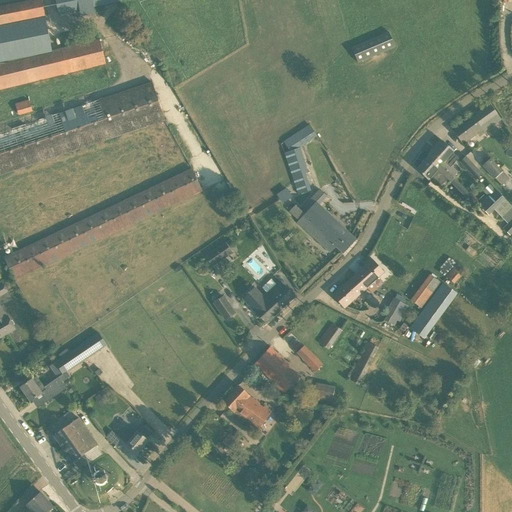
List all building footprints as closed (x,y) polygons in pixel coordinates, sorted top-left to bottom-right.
[(40,0),(0,7),(0,89),(105,65),(99,41),(51,53),(40,0)] [(104,4),(103,0),(54,0),(57,14),(79,9),(81,17),(95,14),(93,6),(104,4)] [(351,47),(358,63),(395,48),(388,31),(351,47)] [(0,133),(0,175),(164,121),(151,83),(0,133)] [(29,100),(15,104),(18,115),(32,111),(29,100)] [(501,119),(490,104),(453,132),(463,144),(477,133),(479,136),(501,119)] [(290,151),(284,153),(297,195),(310,190),(305,174),(309,173),(300,147),(317,136),(309,125),(283,142),(290,151)] [(442,141),(429,155),(447,171),(450,175),(454,178),(458,173),(451,166),(458,158),(452,153),(453,151),(442,141)] [(445,179),(446,179),(450,175),(447,171),(429,155),(416,169),(428,180),(434,185),(438,186),(441,186),(444,182),(445,179)] [(459,162),(468,171),(476,180),(482,174),(465,156),(459,162)] [(491,158),(482,166),(494,179),(495,179),(500,185),(506,180),(500,173),(503,171),(491,158)] [(3,257),(9,270),(13,279),(201,187),(190,165),(3,257)] [(483,191),(488,196),(495,190),(489,184),(483,191)] [(277,194),(284,203),(294,196),(287,187),(277,194)] [(295,218),(293,219),(329,253),(335,247),(343,254),(356,240),(320,206),(328,197),(319,189),(300,210),(295,205),(289,212),(295,218)] [(488,216),(494,210),(505,200),(495,190),(488,196),(478,205),(488,216)] [(511,218),(507,224),(503,228),(511,235),(511,234),(511,218)] [(212,267),(231,254),(225,243),(204,257),(212,267)] [(384,272),(372,259),(332,295),(344,308),(384,272)] [(447,275),(455,283),(462,275),(454,267),(447,275)] [(430,274),(410,300),(421,309),(441,283),(430,274)] [(265,323),(294,297),(280,282),(263,297),(254,288),(242,299),(265,323)] [(44,386),(37,376),(20,388),(30,401),(41,394),(47,402),(66,389),(61,382),(70,377),(67,372),(106,345),(112,354),(178,309),(163,288),(69,352),(61,358),(54,362),(62,374),(44,386)] [(429,330),(449,303),(436,293),(416,321),(429,330)] [(234,313),(223,297),(214,303),(225,320),(234,313)] [(404,306),(391,299),(385,311),(397,318),(404,306)] [(5,317),(0,308),(0,337),(14,329),(7,316),(5,317)] [(328,349),(341,330),(331,323),(318,342),(328,349)] [(358,385),(378,347),(368,342),(348,380),(358,385)] [(315,372),(322,365),(304,346),(297,353),(315,372)] [(284,393),(300,378),(270,347),(255,363),(280,391),(284,393)] [(66,349),(58,354),(61,358),(69,352),(66,349)] [(475,357),(469,364),(474,368),(480,361),(475,357)] [(320,398),(334,400),(336,386),(322,384),(320,398)] [(249,396),(238,386),(222,402),(234,412),(246,420),(245,420),(258,430),(270,412),(249,396)] [(102,393),(95,398),(100,405),(107,400),(102,393)] [(54,435),(77,468),(83,464),(84,466),(90,462),(101,454),(95,446),(97,445),(78,418),(54,435)] [(137,432),(131,427),(121,438),(111,430),(106,437),(113,443),(116,445),(120,439),(122,440),(127,444),(137,453),(147,441),(147,440),(152,434),(143,426),(137,432)] [(228,449),(236,439),(229,434),(221,443),(228,449)] [(86,467),(93,475),(92,476),(92,477),(92,478),(93,482),(95,484),(98,486),(102,486),(105,484),(107,482),(108,478),(107,477),(107,476),(105,472),(102,471),(100,470),(99,470),(98,470),(91,463),(86,467)] [(47,511),(53,508),(40,492),(26,505),(28,508),(22,511),(47,511)]
